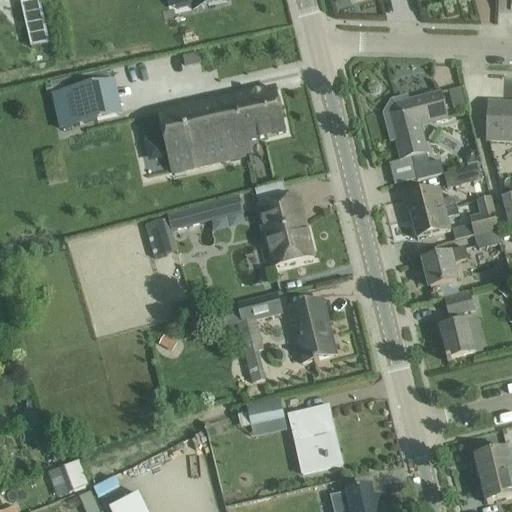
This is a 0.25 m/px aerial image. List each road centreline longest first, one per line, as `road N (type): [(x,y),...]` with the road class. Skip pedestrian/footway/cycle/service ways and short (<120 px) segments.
road 1 (tertiary): [(413,427),(316,42)]
road 2 (residential): [(511,49),(316,42)]
